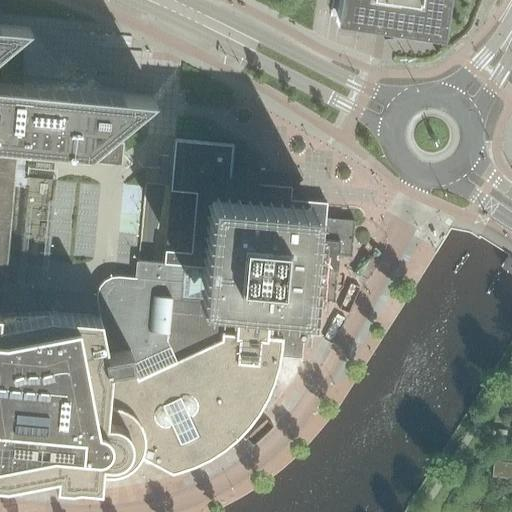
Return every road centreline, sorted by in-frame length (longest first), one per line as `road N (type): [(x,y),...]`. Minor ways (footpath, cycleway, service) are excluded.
road 1 (unclassified): [(418,174),(389,257),(289,426),(220,482),(130,511)]
road 2 (secondary): [(128,0),(391,134)]
road 3 (secondary): [(407,102),(187,0)]
road 4 (unknown): [(171,51),(142,241)]
